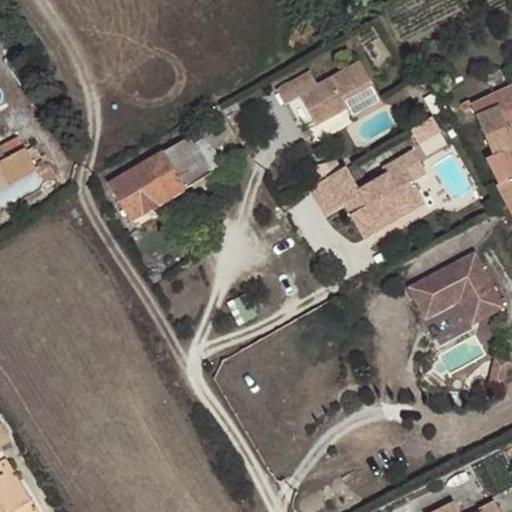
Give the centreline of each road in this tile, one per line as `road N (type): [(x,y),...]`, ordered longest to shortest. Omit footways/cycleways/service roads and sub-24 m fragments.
road 1 (track): [(193,367),(89,213),(87,86),(40,0)]
road 2 (residential): [(277,511),(193,367),(260,165)]
